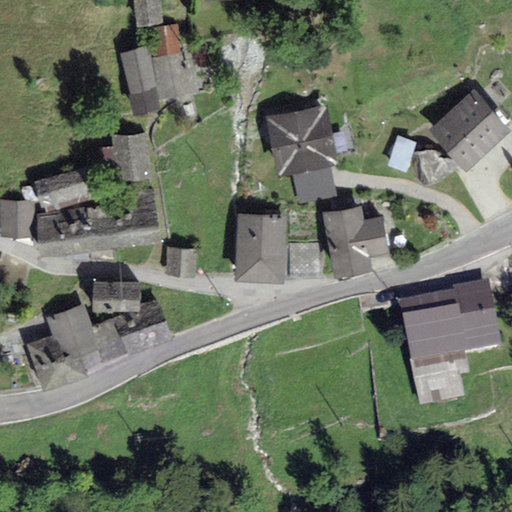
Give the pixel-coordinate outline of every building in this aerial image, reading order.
[(158,0),(132,0),(134,22),(160,20),(158,0)] [(159,54),(180,50),(176,24),(155,25),(159,54)] [(148,44),(120,51),(134,110),(161,103),(159,96),(151,56),(148,44)] [(159,54),(151,56),(159,96),(189,90),(180,50),(159,54)] [(474,87),(429,127),(465,166),(509,125),(474,87)] [(337,159),(324,101),(264,115),(278,173),(337,159)] [(144,131),(113,132),(113,173),(145,173),(144,131)] [(415,140),(396,135),(388,163),(407,169),(415,140)] [(87,167),(35,179),(41,204),(93,192),(87,167)] [(32,199),(0,199),(0,232),(32,232),(32,199)] [(361,201),(322,209),(334,271),(373,263),(370,250),(388,247),(381,212),(364,215),(361,201)] [(111,204),(87,207),(89,224),(113,221),(111,204)] [(285,212),(236,211),(235,276),(284,277),(285,212)] [(55,212),(37,214),(39,232),(57,230),(55,212)] [(195,247),(167,246),(166,271),(194,272),(195,247)] [(139,281),(92,280),(92,306),(138,306),(139,281)] [(455,293),(401,304),(413,367),(500,350),(486,280),(454,287),(455,293)] [(138,306),(91,324),(99,345),(105,361),(173,335),(159,298),(138,306)] [(83,302),(45,316),(52,333),(27,342),(43,386),(87,371),(80,352),(99,345),(91,324),(83,302)]
